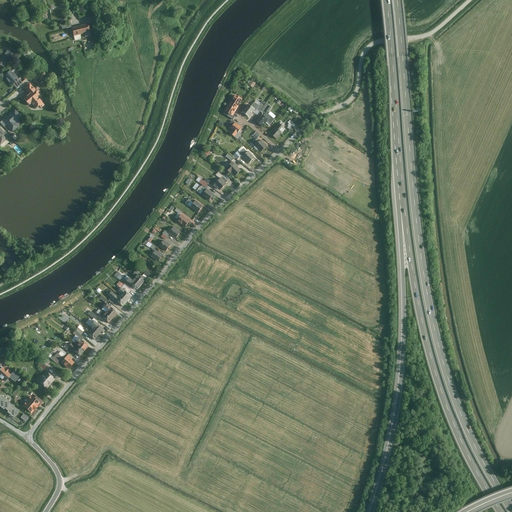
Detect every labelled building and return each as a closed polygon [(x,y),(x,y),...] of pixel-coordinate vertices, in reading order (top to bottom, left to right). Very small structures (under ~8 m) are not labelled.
[(88,25),(72,28),(74,37),(90,33),(92,41),(97,39),(94,27),(89,28),(88,25)] [(0,65),(5,67),(16,52),(10,48),(3,58),(2,61),(0,60),(0,65)] [(19,80),(11,71),(4,78),(11,87),(19,80)] [(46,104),(33,88),(25,94),(25,95),(21,98),(26,104),(30,101),(39,111),(46,104)] [(235,95),(225,112),(233,117),(243,100),(235,95)] [(258,109),(260,107),(255,103),(251,107),(249,105),(242,113),(250,118),(255,111),(256,112),(258,109)] [(266,104),(265,106),(261,111),(264,114),(269,106),(266,104)] [(15,110),(2,121),(12,133),(20,127),(16,123),(21,118),(15,110)] [(275,120),(268,113),(264,117),(262,116),(256,121),(263,127),(267,122),(271,125),(275,120)] [(287,127),(291,130),(296,125),(291,120),(288,122),(290,124),(287,127)] [(242,128),(233,121),(228,127),(233,131),(231,134),(235,138),(238,133),(242,128)] [(280,124),(271,135),(277,140),(282,135),(279,132),(283,127),(280,124)] [(0,146),(9,139),(0,128),(0,146)] [(252,144),(262,153),(268,147),(262,141),(260,142),(257,140),(260,137),(256,133),(252,137),(256,140),(252,144)] [(240,153),(250,164),(255,159),(249,152),(248,153),(245,150),(240,153)] [(233,163),(226,170),(230,175),(232,174),(236,177),(241,172),(233,163)] [(221,179),(213,186),(217,190),(219,189),(221,191),(227,186),(225,184),(221,179)] [(208,191),(203,197),(209,202),(214,196),(208,191)] [(203,207),(196,201),(191,207),(198,213),(203,207)] [(185,227),(189,222),(181,215),(176,221),(185,227)] [(181,232),(174,227),(169,233),(176,239),(181,232)] [(171,245),(165,240),(160,246),(166,251),(171,245)] [(156,250),(151,256),(158,262),(164,255),(156,250)] [(118,271),(115,275),(120,280),(124,276),(118,271)] [(138,277),(136,279),(143,285),(148,280),(141,273),(138,277)] [(143,285),(136,279),(135,280),(132,278),(128,281),(139,290),(143,285)] [(123,294),(121,296),(128,302),(132,297),(122,288),(120,291),(123,294)] [(113,291),(109,295),(124,307),(128,302),(121,296),(120,298),(113,291)] [(109,310),(107,312),(114,318),(118,313),(111,308),(112,307),(107,303),(104,306),(109,310)] [(95,319),(97,316),(90,310),(87,313),(95,319)] [(102,311),(99,315),(109,324),(114,318),(107,312),(105,314),(102,311)] [(88,318),(80,312),(76,317),(83,323),(88,318)] [(97,324),(93,328),(100,335),(104,330),(97,324)] [(87,328),(85,331),(95,340),(100,335),(93,328),(91,331),(87,328)] [(81,335),(76,331),(74,333),(83,340),(85,338),(81,335)] [(80,343),(78,345),(86,352),(90,346),(79,338),(77,340),(80,343)] [(71,343),(69,347),(81,357),(86,352),(78,345),(76,348),(71,343)] [(60,351),(52,360),(58,364),(60,362),(70,369),(74,363),(60,351)] [(45,358),(38,366),(44,370),(51,363),(45,358)] [(2,367),(0,369),(0,376),(6,381),(10,377),(12,375),(2,367)] [(15,372),(12,375),(10,377),(15,382),(20,376),(15,372)] [(45,372),(37,381),(47,389),(55,380),(45,372)] [(0,397),(0,406),(5,410),(5,409),(9,412),(8,413),(14,418),(20,411),(9,403),(10,402),(4,398),(6,396),(3,393),(5,391),(0,388),(0,397)] [(34,394),(23,407),(32,414),(43,402),(34,394)] [(25,422),(29,418),(24,414),(21,417),(25,422)]
